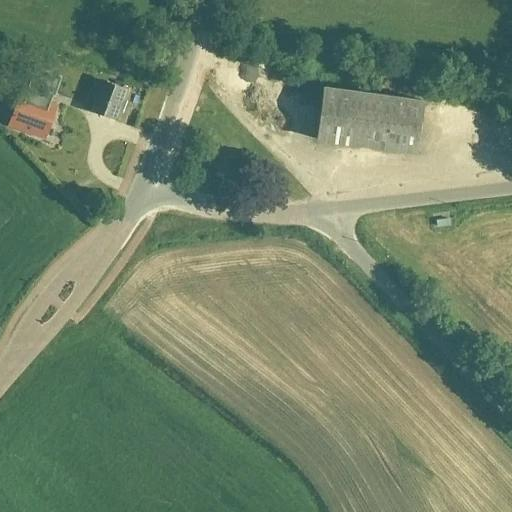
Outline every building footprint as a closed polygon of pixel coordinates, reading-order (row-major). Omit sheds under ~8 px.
[(44,66),(34,93),(55,101),(65,75),(44,66)] [(133,87),(98,76),(88,105),(123,117),(133,87)] [(423,92),(318,76),(309,133),(414,150),(423,92)] [(24,89),(11,122),(49,136),(61,103),(55,101),(34,93),(24,89)] [(82,158),(62,175),(79,194),(99,177),(82,158)]
